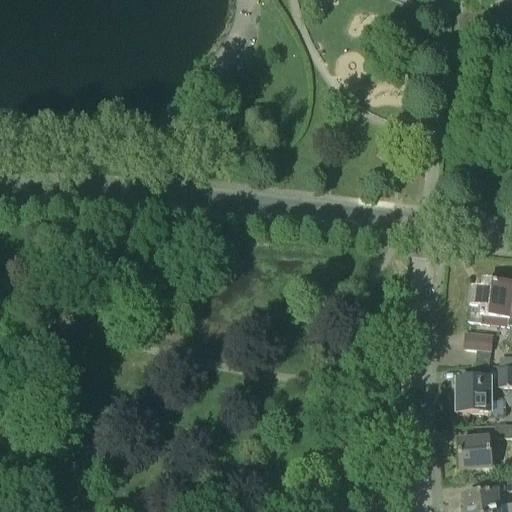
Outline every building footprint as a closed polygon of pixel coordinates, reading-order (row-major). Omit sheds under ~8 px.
[(511,304),(511,305),(511,298),(511,289),(483,286),(482,295),(471,293),(467,326),(511,330),(511,304)] [(493,341),(486,340),(466,338),(464,353),(476,354),(474,370),(488,372),(490,355),(492,355),(493,341)] [(499,370),(511,370),(511,360),(499,361),(499,370)] [(511,371),(498,372),(498,390),(511,389),(511,371)] [(493,384),(488,384),(468,384),(468,390),(456,390),(456,418),(503,418),(503,404),(493,404),(493,384)] [(511,428),(495,429),(495,441),(511,440),(511,428)] [(493,473),(490,442),(458,445),(461,476),(493,473)] [(501,511),(501,508),(503,507),(501,496),(463,501),(464,511),(501,511)]
